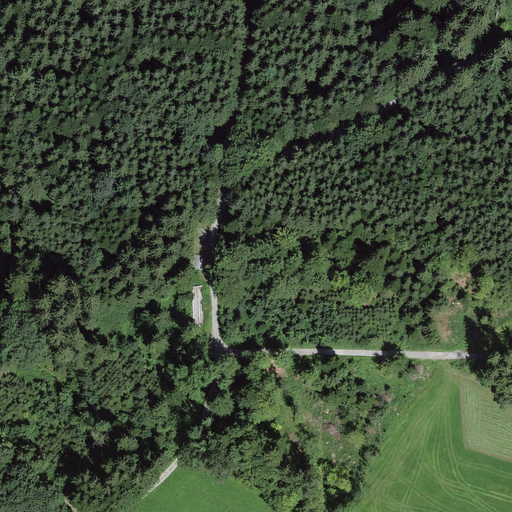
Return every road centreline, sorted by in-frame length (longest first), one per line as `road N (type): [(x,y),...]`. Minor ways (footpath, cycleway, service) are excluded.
road 1 (track): [(220,201),(211,264),(219,353),(511,358)]
road 2 (track): [(220,201),(270,160),(511,41)]
road 3 (track): [(238,0),(245,37),(220,201)]
road 4 (track): [(219,353),(194,439),(124,511)]
